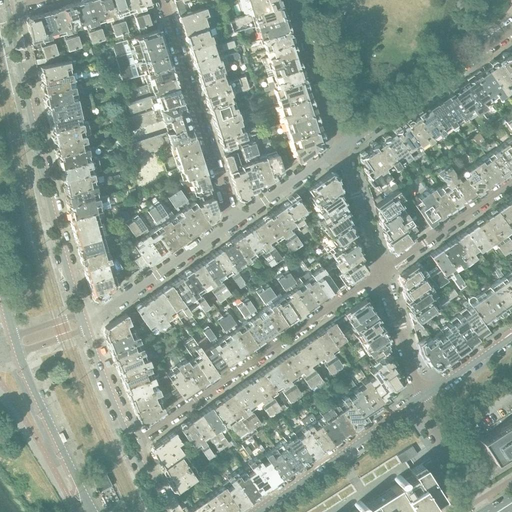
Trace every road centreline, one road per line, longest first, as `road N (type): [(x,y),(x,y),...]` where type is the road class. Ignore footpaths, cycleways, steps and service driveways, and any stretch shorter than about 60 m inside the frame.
road 1 (residential): [(80,314),(7,10)]
road 2 (residential): [(381,274),(131,446)]
road 3 (residential): [(231,223),(162,0)]
road 4 (residential): [(258,511),(425,396)]
road 5 (residential): [(344,145),(511,30)]
road 6 (residential): [(85,328),(231,223)]
road 7 (unclassified): [(19,353),(92,511)]
road 8 (residential): [(381,274),(511,183)]
road 9 (residential): [(295,0),(344,145)]
road 10 (residential): [(231,223),(344,145)]
road 11 (residential): [(381,274),(344,145)]
road 12 (residential): [(425,396),(381,274)]
road 13 (unclassified): [(131,446),(85,328)]
road 14 (residential): [(475,511),(425,396)]
